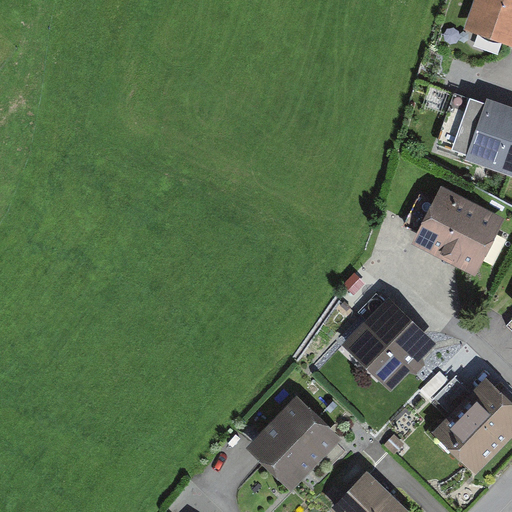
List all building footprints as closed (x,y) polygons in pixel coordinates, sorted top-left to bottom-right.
[(511,0),(480,0),(471,28),(511,41),(511,0)] [(469,159),(511,173),(511,115),(471,101),(454,149),(471,154),(469,159)] [(498,222),(442,194),(418,242),(474,270),(498,222)] [(430,346),(388,306),(349,345),(391,386),(430,346)] [(511,432),(511,405),(490,384),(438,437),(473,472),(511,432)] [(334,439),(297,404),(254,448),(291,484),(334,439)] [(402,511),(366,478),(337,510),(338,511),(402,511)]
